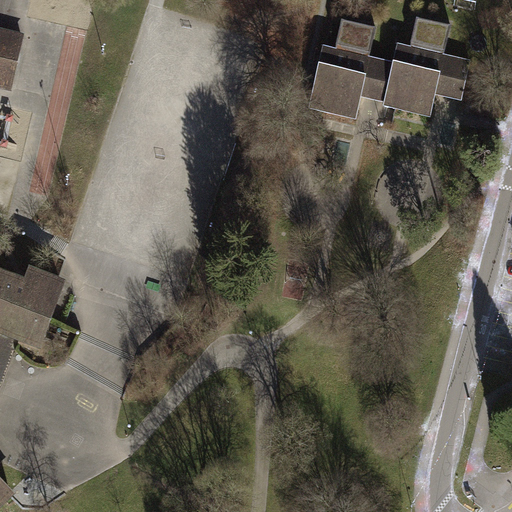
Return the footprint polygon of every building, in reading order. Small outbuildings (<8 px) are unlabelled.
[(377,28),(342,21),(336,50),(324,48),(310,108),(356,119),(361,97),(365,79),(389,84),(385,103),(384,106),(430,117),(435,95),(439,76),(465,82),(470,62),(445,56),(451,27),(417,19),(410,49),(398,46),(394,64),(370,58),(377,28)] [(0,84),(11,87),(22,39),(0,33),(0,84)] [(439,76),(435,95),(461,101),(465,82),(439,76)] [(365,79),(361,97),(385,103),(389,84),(365,79)] [(0,328),(14,334),(40,343),(50,317),(48,316),(58,292),(61,286),(29,275),(25,287),(0,277),(0,328)] [(0,372),(14,334),(0,328),(0,372)] [(0,503),(11,493),(0,482),(0,503)]
